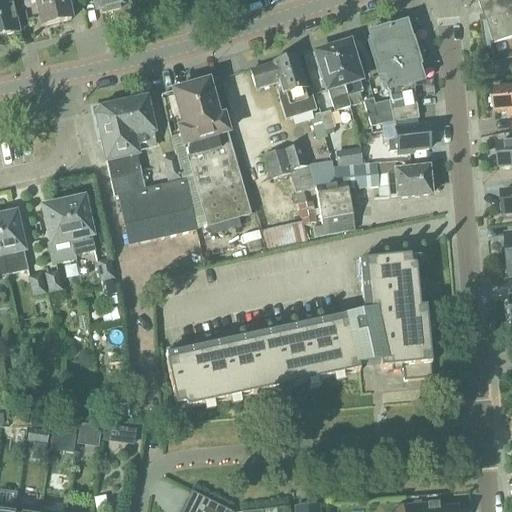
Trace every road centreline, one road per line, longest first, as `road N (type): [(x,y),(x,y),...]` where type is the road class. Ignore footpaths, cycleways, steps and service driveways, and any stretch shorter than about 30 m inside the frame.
road 1 (residential): [(137,511),(146,481),(171,462),(483,435)]
road 2 (tertiary): [(0,90),(182,49),(336,0)]
road 3 (residential): [(465,223),(338,251),(343,274),(161,314)]
road 4 (residential): [(465,223),(446,0)]
road 5 (residential): [(475,351),(465,223)]
road 6 (unknown): [(64,153),(93,160),(115,251)]
